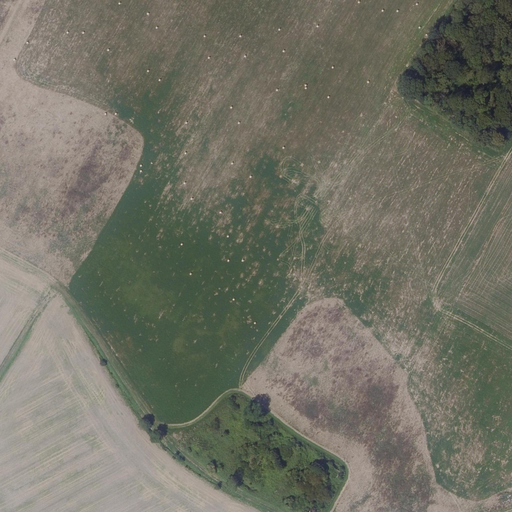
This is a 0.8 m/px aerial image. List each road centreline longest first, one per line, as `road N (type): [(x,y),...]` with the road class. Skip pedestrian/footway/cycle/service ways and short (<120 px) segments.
road 1 (track): [(146,414),(71,299),(0,251)]
road 2 (track): [(146,414),(210,476),(276,511)]
